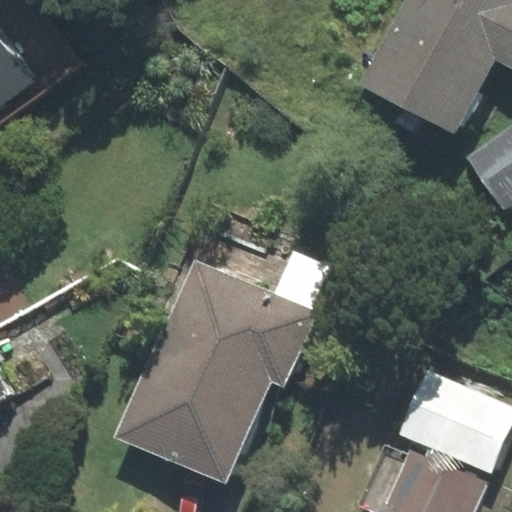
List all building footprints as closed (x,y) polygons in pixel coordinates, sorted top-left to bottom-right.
[(0,0),(0,133),(93,69),(44,0),(0,0)] [(511,101),(511,7),(498,0),(305,0),(272,64),(441,152),(477,83),(511,101)] [(107,440),(224,492),(270,389),(297,401),(354,275),(289,246),(271,286),(191,251),(107,440)] [(0,420),(28,407),(0,352),(0,420)] [(366,511),(481,511),(511,442),(511,408),(428,372),(366,511)]
